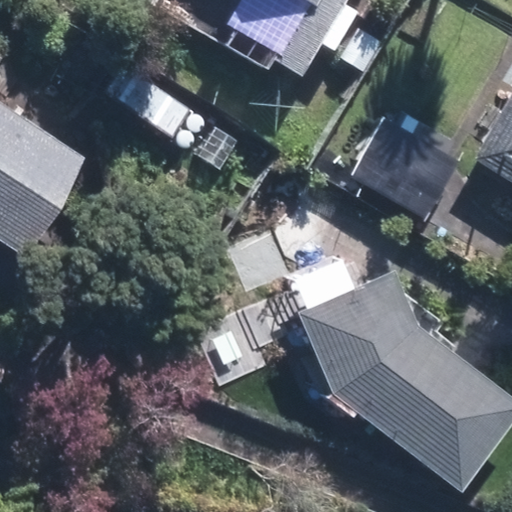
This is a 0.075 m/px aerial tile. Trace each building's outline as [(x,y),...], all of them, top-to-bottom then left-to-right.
[(152,0),(292,78),(336,0),(152,0)] [(116,57),(93,88),(161,138),(184,107),(116,57)] [(511,195),(511,77),(462,167),(511,195)] [(0,257),(2,259),(73,158),(0,107),(0,257)] [(418,216),(449,163),(378,122),(347,175),(418,216)] [(310,269),(344,205),(278,170),(244,235),(310,269)] [(511,406),(404,326),(382,272),(285,311),(316,392),(448,490),(511,406)]
